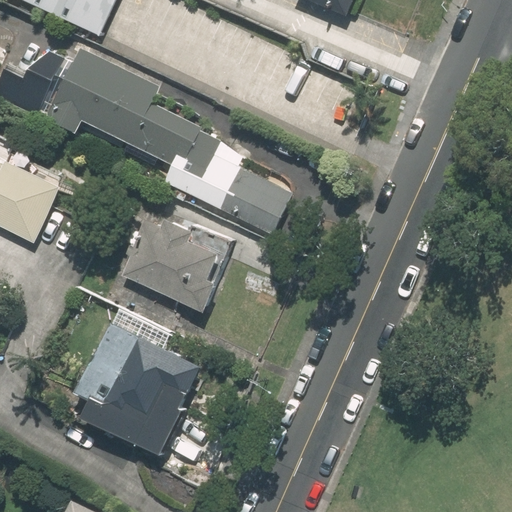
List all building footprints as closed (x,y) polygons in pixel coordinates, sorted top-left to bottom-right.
[(37,0),(107,32),(121,0),(37,0)] [(325,0),(358,13),(362,0),(325,0)] [(167,83),(89,42),(52,113),(79,127),(85,114),(136,140),(132,147),(165,164),(168,158),(185,168),(175,187),(275,239),(301,188),(220,146),(226,134),(159,98),(167,83)] [(0,218),(43,239),(72,178),(0,144),(0,218)] [(133,272),(214,309),(228,279),(223,276),(238,243),(163,208),(133,272)] [(116,320),(85,392),(142,416),(144,410),(167,419),(179,391),(196,398),(211,361),(116,320)] [(109,511),(82,497),(74,511),(109,511)]
